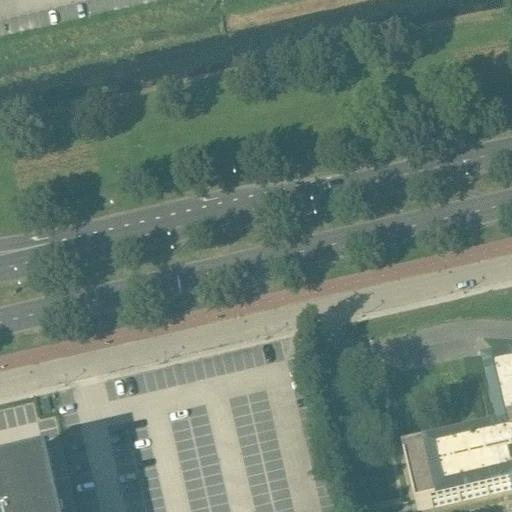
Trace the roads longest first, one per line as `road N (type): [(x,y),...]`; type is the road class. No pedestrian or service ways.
road 1 (primary): [(0,323),(511,204)]
road 2 (primary): [(511,150),(0,269)]
road 3 (unclassified): [(0,387),(511,268)]
